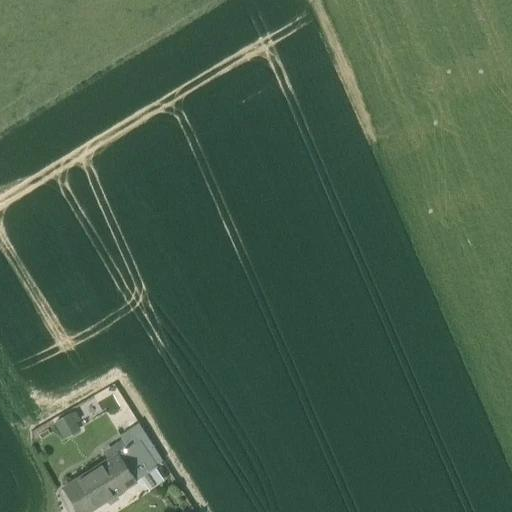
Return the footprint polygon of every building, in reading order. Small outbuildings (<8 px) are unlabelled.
[(71,413),(54,423),(65,440),(81,430),(71,413)] [(133,438),(136,442),(146,436),(138,423),(119,435),(125,444),(133,438)] [(161,459),(146,436),(136,442),(151,465),(153,464),(161,459)] [(111,453),(128,479),(137,473),(151,465),(136,442),(133,438),(125,444),(111,453)] [(60,485),(78,511),(128,479),(111,453),(60,485)] [(151,465),(137,473),(148,491),(164,481),(153,464),(151,465)]
